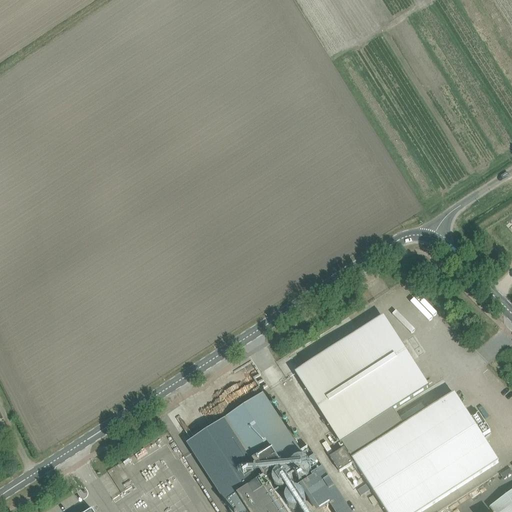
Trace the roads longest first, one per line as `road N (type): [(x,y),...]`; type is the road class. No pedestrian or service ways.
road 1 (tertiary): [(0,499),(406,235),(432,236)]
road 2 (track): [(0,67),(100,0)]
